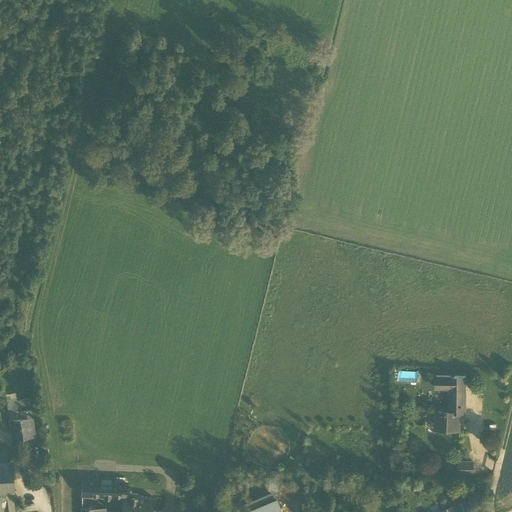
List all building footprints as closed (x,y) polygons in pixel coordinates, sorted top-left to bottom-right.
[(449,388),(449,411),(460,412),(465,412),(465,376),(436,375),(436,387),(449,388)] [(9,419),(22,417),(20,410),(26,409),(25,403),(29,402),(29,398),(17,400),(16,397),(7,398),(9,419)] [(32,416),(30,408),(26,409),(20,410),(22,417),(32,416)] [(459,425),(460,412),(449,411),(435,410),(435,422),(439,424),(439,429),(453,429),(453,425),(459,425)] [(9,419),(12,439),(35,436),(32,416),(22,417),(9,419)] [(408,447),(412,452),(418,451),(421,446),(417,441),(411,442),(408,447)] [(0,446),(0,459),(11,459),(7,447),(0,446)] [(14,490),(11,459),(0,459),(0,490),(1,491),(10,490),(14,490)] [(458,473),(472,473),(472,461),(458,461),(458,473)] [(280,471),(270,470),(268,490),(278,491),(280,471)] [(113,494),(114,483),(92,482),(81,482),(81,493),(113,494)] [(127,484),(114,483),(113,494),(124,495),(126,495),(126,494),(127,484)] [(13,511),(10,490),(1,491),(3,510),(3,511),(13,511)] [(239,506),(241,511),(246,511),(277,499),(274,491),(239,506)] [(124,495),(122,511),(123,511),(135,511),(138,496),(126,494),(126,495),(124,495)] [(150,511),(153,498),(138,496),(135,511),(123,511),(122,511),(150,511)] [(282,511),(277,499),(246,511),(282,511)] [(465,511),(466,511),(461,502),(447,509),(441,511),(465,511)]
